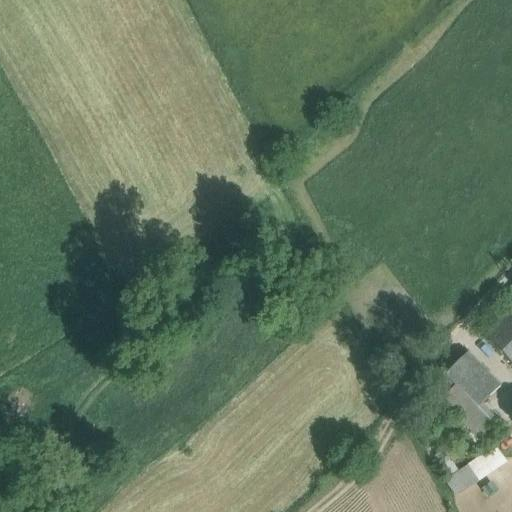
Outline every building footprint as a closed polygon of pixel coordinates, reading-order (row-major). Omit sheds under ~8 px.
[(511,310),(484,337),(511,366),(511,310)] [(499,387),(467,354),(444,375),(456,387),(477,409),(481,405),(499,387)] [(477,409),(456,387),(441,401),(483,442),(501,426),(481,405),(477,409)] [(511,443),(506,434),(485,452),(494,461),(511,445),(511,443)] [(494,461),(485,452),(467,469),(475,481),(494,461)] [(467,469),(447,485),(454,496),(475,481),(467,469)]
